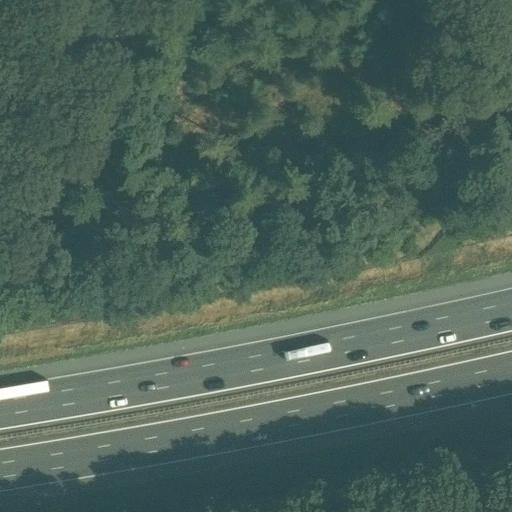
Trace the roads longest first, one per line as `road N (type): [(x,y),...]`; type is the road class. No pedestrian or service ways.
road 1 (motorway): [(511,310),(0,408)]
road 2 (motorway): [(0,471),(511,373)]
road 3 (track): [(36,0),(0,116)]
